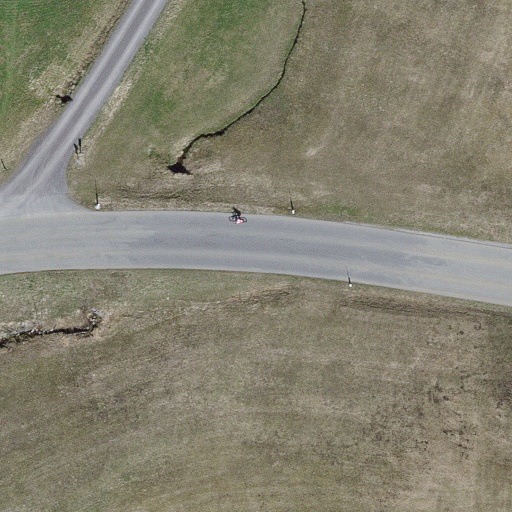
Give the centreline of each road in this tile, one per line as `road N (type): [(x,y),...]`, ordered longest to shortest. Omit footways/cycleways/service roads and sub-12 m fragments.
road 1 (tertiary): [(0,235),(242,228),(511,270)]
road 2 (track): [(151,0),(0,233)]
